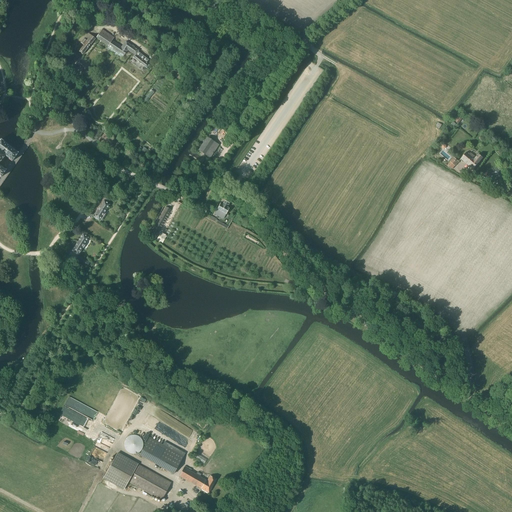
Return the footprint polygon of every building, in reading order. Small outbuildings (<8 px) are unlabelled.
[(118,9),(120,0),(113,0),(112,7),(118,9)] [(106,49),(116,56),(121,59),(127,50),(135,55),(133,58),(139,62),(140,64),(140,63),(146,68),(148,65),(146,63),(148,60),(138,52),(138,51),(125,42),(122,46),(121,47),(113,41),(112,41),(114,37),(101,29),(96,39),(108,46),(106,49)] [(80,43),(84,45),(79,51),(83,55),(95,39),(88,33),(80,43)] [(92,66),(86,62),(80,57),(75,64),(86,73),(92,66)] [(145,98),(148,100),(154,92),(151,90),(145,98)] [(198,150),(205,154),(210,158),(218,145),(213,142),(206,138),(198,150)] [(0,176),(0,177),(6,170),(0,166),(0,162),(5,156),(12,161),(18,153),(0,140),(0,176)] [(473,169),(482,158),(478,154),(475,158),(473,156),(470,153),(469,154),(467,152),(461,159),(473,169)] [(454,157),(447,166),(452,170),(459,162),(454,157)] [(104,201),(93,217),(99,221),(110,205),(104,201)] [(225,214),(229,208),(227,207),(229,203),(224,201),(222,205),(220,203),(217,209),(215,214),(222,218),(225,214)] [(165,207),(151,233),(156,236),(171,210),(165,207)] [(227,229),(228,226),(210,216),(208,219),(227,229)] [(72,251),(77,255),(88,238),(82,234),(72,251)] [(124,448),(125,448),(125,449),(126,450),(126,451),(127,452),(128,452),(129,453),(130,453),(131,453),(132,454),(133,454),(134,454),(135,454),(136,454),(136,453),(137,453),(138,453),(139,452),(140,451),(141,450),(142,449),(142,448),(142,447),(143,446),(143,445),(143,444),(143,443),(142,442),(142,441),(142,440),(141,439),(141,438),(140,437),(139,437),(138,436),(137,436),(136,435),(135,435),(134,435),(133,435),(132,435),(131,435),(130,435),(129,436),(128,436),(127,437),(126,438),(125,439),(125,440),(124,441),(124,442),(124,443),(124,444),(124,445),(124,446),(124,447),(124,448)] [(149,438),(139,456),(173,474),(182,456),(149,438)] [(124,490),(128,482),(161,500),(171,483),(138,464),(117,452),(103,478),(124,490)] [(207,481),(200,476),(201,474),(197,472),(196,474),(190,471),(191,469),(186,466),(185,468),(184,467),(179,476),(208,493),(216,479),(210,476),(207,481)]
